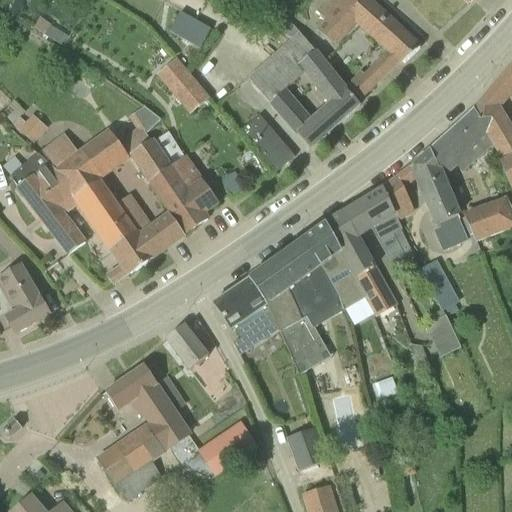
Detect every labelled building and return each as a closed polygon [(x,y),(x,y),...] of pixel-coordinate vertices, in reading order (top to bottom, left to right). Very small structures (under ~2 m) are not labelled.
[(25,2),(21,0),(16,0),(9,14),(17,19),(25,2)] [(357,20),(389,50),(401,61),(404,64),(420,49),(367,0),(344,0),(342,3),(337,0),(332,0),(318,15),(325,22),(317,31),(333,45),(357,20)] [(45,35),(51,26),(40,18),(34,28),(45,35)] [(288,21),(275,32),(291,41),(248,80),(310,151),(353,113),(359,107),(317,56),(299,34),(288,21)] [(176,62),(159,76),(182,104),(199,89),(176,62)] [(362,75),(349,87),(360,100),(374,87),(362,75)] [(511,133),(499,113),(495,106),(503,98),(493,90),(474,112),(493,144),(504,163),(501,165),(511,191),(511,133)] [(108,136),(82,155),(100,179),(126,160),(130,157),(141,172),(160,159),(144,136),(146,134),(160,120),(143,108),(128,119),(135,130),(114,144),(108,136)] [(474,112),(444,139),(456,161),(464,170),(493,144),(474,112)] [(33,117),(25,124),(20,119),(14,125),(20,130),(33,144),(47,130),(33,117)] [(295,158),(260,117),(241,132),(276,174),(295,158)] [(145,135),(146,134),(144,136),(160,159),(141,172),(169,211),(187,236),(208,221),(204,215),(218,205),(184,158),(170,167),(152,141),(150,142),(145,135)] [(412,169),(416,179),(437,227),(439,227),(440,229),(433,232),(443,254),(468,243),(458,218),(441,180),(429,153),(412,169)] [(85,245),(63,216),(57,207),(72,195),(76,191),(79,195),(96,183),(96,182),(100,179),(82,155),(79,156),(56,173),(37,155),(9,177),(69,256),(85,245)] [(409,203),(403,190),(398,179),(384,190),(394,213),(409,203)] [(57,207),(63,216),(78,204),(105,242),(129,225),(96,183),(79,195),(76,191),(72,195),(57,207)] [(384,190),(359,205),(372,230),(379,243),(390,263),(402,257),(411,253),(400,232),(402,231),(398,222),(394,213),(384,190)] [(465,218),(475,242),(511,227),(511,219),(505,204),(465,218)] [(359,205),(326,225),(341,254),(355,279),(359,287),(358,287),(365,299),(371,311),(393,298),(376,267),(374,268),(358,239),(372,230),(359,205)] [(142,215),(132,223),(129,225),(105,242),(129,277),(187,236),(169,211),(150,225),(142,215)] [(326,225),(304,241),(321,268),(339,298),(343,312),(365,299),(358,287),(359,287),(355,279),(341,254),(326,225)] [(325,349),(306,317),(339,298),(321,268),(304,241),(250,279),(250,280),(266,306),(273,320),(279,333),(294,366),(325,349)] [(6,319),(16,336),(50,317),(21,268),(1,280),(19,311),(6,319)] [(442,311),(458,302),(441,273),(426,282),(442,311)] [(266,306),(250,280),(213,306),(231,332),(234,330),(241,341),(273,320),(266,306)] [(444,317),(424,327),(439,359),(460,349),(444,317)] [(208,357),(184,326),(166,341),(190,372),(208,357)] [(422,347),(410,345),(409,346),(418,368),(429,363),(422,347)] [(100,464),(116,489),(190,438),(180,423),(164,400),(155,387),(157,385),(145,367),(106,394),(118,412),(131,403),(134,408),(138,405),(154,428),(100,464)] [(155,387),(164,400),(176,392),(167,379),(157,385),(155,387)] [(392,379),(372,387),(378,402),(398,395),(392,379)] [(14,420),(3,430),(2,435),(6,439),(11,439),(22,429),(14,420)] [(256,449),(240,426),(212,445),(228,468),(256,449)] [(316,429),(286,440),(298,473),(328,462),(316,429)] [(393,446),(379,448),(391,511),(405,509),(393,446)] [(30,476),(37,483),(46,475),(39,467),(30,476)] [(305,497),(309,511),(334,511),(328,490),(305,497)] [(345,505),(354,502),(351,491),(341,493),(345,505)] [(71,511),(65,505),(57,511),(40,511),(30,502),(19,511),(71,511)]
